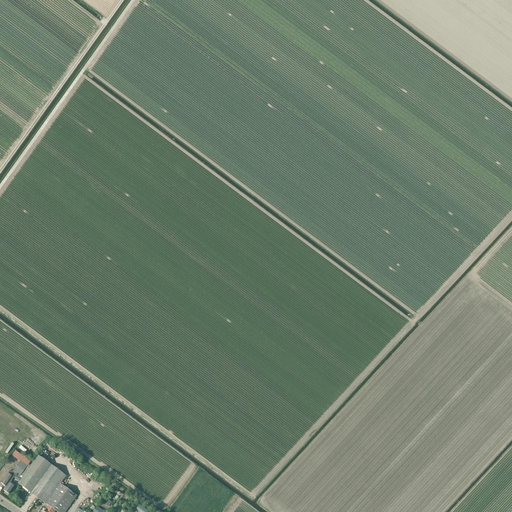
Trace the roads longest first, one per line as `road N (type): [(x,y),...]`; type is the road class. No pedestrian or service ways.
road 1 (track): [(133,0),(0,187)]
road 2 (unknown): [(0,170),(121,0)]
